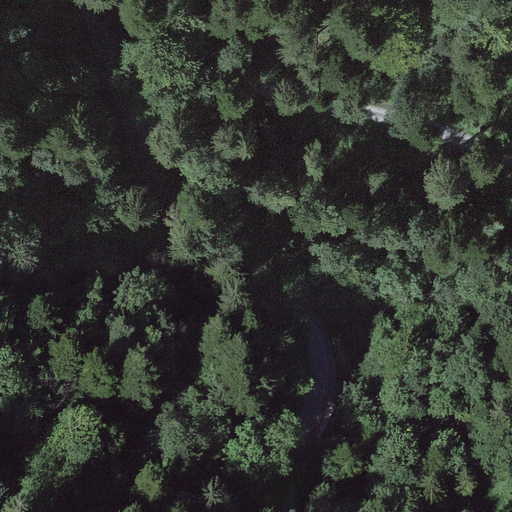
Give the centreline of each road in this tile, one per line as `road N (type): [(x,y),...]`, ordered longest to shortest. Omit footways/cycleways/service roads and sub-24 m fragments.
road 1 (track): [(292,511),(289,481),(318,401),(321,357),(293,307),(204,253),(159,202),(146,172),(136,98)]
road 2 (track): [(511,170),(442,131),(245,84)]
